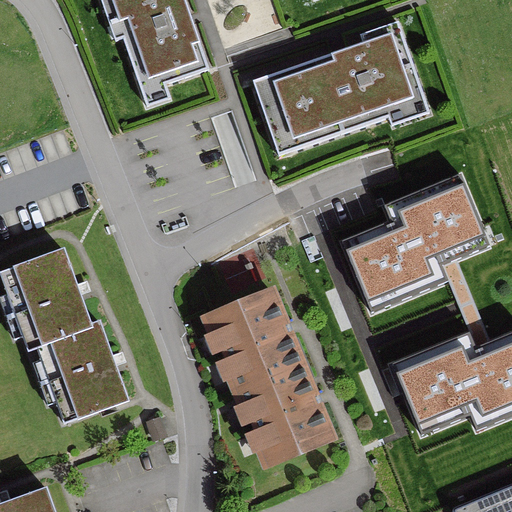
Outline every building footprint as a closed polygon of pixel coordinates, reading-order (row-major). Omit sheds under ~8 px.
[(210,68),(187,0),(115,0),(146,90),(210,68)] [(354,36),(358,47),(254,82),(280,158),(387,121),(391,131),(436,116),(403,20),(354,36)] [(463,179),(394,207),(402,225),(342,250),(366,302),(431,276),(425,258),(486,235),(463,179)] [(88,327),(61,252),(0,274),(0,279),(26,353),(35,350),(88,327)] [(233,373),(227,375),(234,393),(300,366),(287,336),(284,337),(280,326),(283,325),(270,294),(204,321),(212,340),(218,337),(233,373)] [(88,327),(35,350),(62,425),(125,402),(97,324),(88,327)] [(462,342),(394,370),(416,424),(477,399),(485,420),(511,408),(511,340),(468,358),(462,342)] [(262,444),(256,447),(264,466),(330,438),(317,407),(314,408),(309,398),(312,396),(300,366),(234,393),(241,411),(247,408),(262,444)] [(163,438),(157,420),(146,424),(152,441),(163,438)] [(0,511),(51,511),(43,490),(0,505),(0,511)] [(511,511),(511,491),(462,511),(511,511)]
